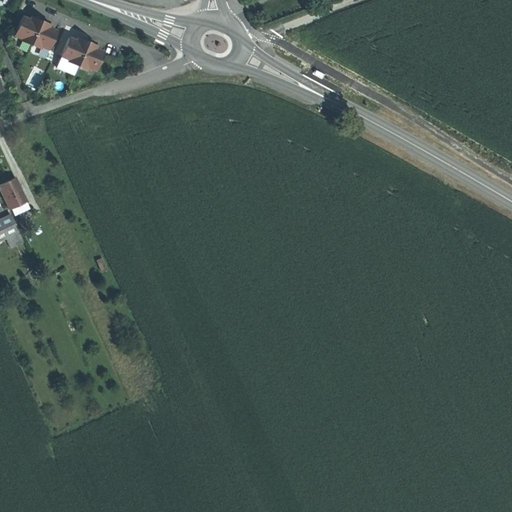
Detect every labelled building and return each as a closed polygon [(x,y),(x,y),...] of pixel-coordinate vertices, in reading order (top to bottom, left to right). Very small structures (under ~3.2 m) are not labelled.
[(23,16),(15,35),(23,38),(22,41),(41,49),(42,46),(50,50),(58,31),(50,28),(44,25),(45,22),(38,19),(36,22),(31,20),(23,16)] [(69,38),(61,56),(69,60),(68,62),(87,70),(88,68),(96,71),(104,52),(96,49),(90,47),(92,44),(84,40),(83,43),(77,41),(69,38)] [(46,59),(50,50),(42,46),(41,49),(38,55),(46,59)] [(16,177),(0,184),(0,187),(10,209),(12,209),(27,201),(16,177)] [(30,208),(27,201),(12,209),(15,215),(30,208)] [(0,216),(0,240),(6,237),(19,231),(10,212),(0,216)] [(23,241),(19,231),(6,237),(10,247),(23,241)]
